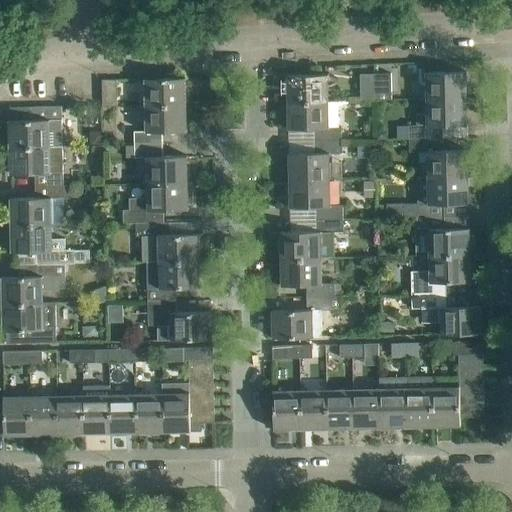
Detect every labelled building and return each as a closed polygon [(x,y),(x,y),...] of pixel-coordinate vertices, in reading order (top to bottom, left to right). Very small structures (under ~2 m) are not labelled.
[(428,99),(465,98),(465,73),(467,73),(467,71),(426,72),(426,68),(419,69),(419,81),(423,85),(428,85),(428,99)] [(360,100),(375,100),(374,73),(359,73),(360,100)] [(375,100),(392,99),(391,73),(374,73),(375,100)] [(290,77),(290,101),(327,101),(327,75),(329,75),(329,74),(287,75),(287,77),(290,77)] [(187,79),(187,77),(145,78),(145,79),(147,79),(148,105),(185,105),(184,79),(187,79)] [(118,106),(117,79),(102,79),(103,106),(118,106)] [(465,98),(428,99),(429,124),(409,125),(410,138),(443,137),(443,125),(468,125),(468,123),(466,123),(465,98)] [(313,128),(314,140),(342,139),(342,126),(327,126),(327,101),(290,101),(291,127),(288,127),(288,129),(313,128)] [(185,129),(185,105),(148,105),(149,131),(134,131),(134,144),(163,143),(162,131),(188,131),(188,129),(185,129)] [(63,145),(62,106),(34,106),(34,119),(9,120),(9,122),(10,122),(11,146),(63,145)] [(443,137),(410,138),(410,151),(427,151),(428,177),(467,176),(466,151),(469,151),(469,149),(444,150),(443,137)] [(342,153),(342,139),(314,140),(314,153),(289,153),(289,155),(291,155),(292,180),(332,179),(331,153),(342,153)] [(147,158),(147,183),(186,182),(186,157),(188,157),(188,155),(163,156),(163,143),(134,144),(134,158),(147,158)] [(63,145),(11,146),(12,172),(10,172),(10,174),(35,173),(35,185),(64,185),(63,145)] [(467,176),(428,177),(416,177),(416,203),(385,203),(386,217),(411,217),(445,216),(444,204),(470,203),(470,201),(467,201),(467,176)] [(315,206),(315,218),(344,217),(344,204),(332,204),(332,179),(292,180),(292,205),(290,205),(290,207),(315,206)] [(192,182),(186,182),(147,183),(147,199),(129,199),(129,209),(121,210),(121,222),(136,222),(164,221),(164,210),(189,209),(189,207),(187,207),(187,202),(192,202),(192,182)] [(69,185),(64,185),(35,185),(36,197),(10,198),(10,200),(13,200),(13,225),(51,224),(65,224),(65,193),(69,193),(69,185)] [(430,255),(475,255),(474,233),(468,233),(468,229),(470,229),(470,228),(445,228),(445,216),(411,217),(411,230),(430,230),(430,255)] [(283,233),(283,258),(325,257),(324,231),(345,231),(344,217),(315,218),(316,231),(280,232),(280,233),(283,233)] [(164,222),(164,221),(136,222),(137,236),(143,236),(143,261),(148,261),(160,261),(198,260),(198,235),(200,235),(200,233),(172,234),(172,222),(164,222)] [(66,262),(66,263),(76,263),(76,249),(67,249),(66,238),(51,238),(51,224),(13,225),(14,250),(11,250),(11,252),(37,251),(37,263),(66,262)] [(107,261),(115,261),(115,257),(111,253),(106,253),(107,261)] [(475,275),(475,255),(430,255),(430,271),(412,271),(413,296),(446,295),(446,282),(471,281),(471,279),(469,279),(469,275),(475,275)] [(307,285),(307,297),(337,297),(337,283),(325,284),(325,257),(283,258),(284,283),(281,283),(282,285),(307,285)] [(149,300),(176,300),(176,287),(201,287),(201,285),(199,285),(198,260),(160,261),(148,261),(149,300)] [(5,303),(45,302),(44,277),(66,276),(66,263),(66,262),(37,263),(37,276),(2,276),(2,278),(4,278),(5,303)] [(441,321),(442,334),(482,333),(482,331),(480,331),(479,307),(482,307),(482,306),(446,306),(446,295),(413,296),(413,309),(428,309),(428,322),(441,321)] [(343,311),(343,296),(337,297),(307,297),(307,309),(272,310),(272,312),(274,312),(275,336),(273,336),(273,337),(316,336),(315,312),(343,311)] [(176,312),(176,300),(149,300),(150,327),(171,327),(171,340),(216,339),(215,317),(210,318),(209,313),(212,313),(212,311),(176,312)] [(58,342),(57,315),(57,302),(45,302),(5,303),(5,328),(3,328),(3,330),(28,330),(28,343),(58,342)] [(460,353),(483,353),(483,343),(501,342),(501,341),(454,342),(454,353),(460,353)] [(418,355),(418,342),(406,343),(406,356),(418,355)] [(366,356),(366,343),(353,344),(353,357),(366,356)] [(406,356),(406,343),(393,343),(393,356),(406,356)] [(313,357),(312,344),(301,345),(301,358),(313,357)] [(353,357),(353,344),(340,344),(340,357),(353,357)] [(190,360),(213,360),(213,348),(231,348),(231,346),(184,347),(184,361),(190,360)] [(123,361),(136,361),(135,348),(123,348),(123,361)] [(149,361),(148,348),(135,348),(136,361),(149,361)] [(83,362),(83,349),(70,349),(70,362),(83,362)] [(95,349),(83,349),(83,362),(96,362),(95,349)] [(30,350),(3,351),(4,364),(30,363),(30,350)] [(43,363),(43,350),(30,350),(30,363),(43,363)] [(484,365),(483,353),(460,353),(460,366),(484,365)] [(190,360),(190,373),(214,372),(213,360),(190,360)] [(460,366),(461,378),(484,378),(484,365),(460,366)] [(190,373),(190,385),(214,385),(214,372),(190,373)] [(434,424),(433,388),(433,376),(407,377),(408,425),(434,424)] [(381,425),(408,425),(407,377),(380,377),(380,389),(381,425)] [(461,386),(461,391),(484,391),(484,378),(461,378),(461,386)] [(190,385),(190,392),(190,398),(214,397),(214,385),(190,385)] [(461,403),(461,391),(461,386),(458,386),(458,388),(433,388),(434,424),(459,423),(459,426),(461,426),(461,417),(461,403)] [(380,389),(354,390),(354,426),(381,425),(380,389)] [(302,427),(302,391),(295,391),(275,392),(275,390),(274,390),(274,422),(275,430),(276,430),(276,427),(278,427),(278,432),(288,432),(288,427),(302,427)] [(302,427),(328,426),(328,390),(302,391),(302,427)] [(354,390),(328,390),(328,426),(354,426),(354,390)] [(484,403),(484,391),(461,391),(461,403),(484,403)] [(191,410),(190,398),(190,392),(189,392),(189,394),(162,395),(163,430),(189,429),(189,431),(191,431),(191,423),(191,410)] [(4,395),(5,427),(5,435),(6,435),(6,433),(31,432),(30,397),(5,398),(5,395),(4,395)] [(110,431),(137,430),(136,395),(109,396),(110,431)] [(137,430),(163,430),(162,395),(136,395),(137,430)] [(58,432),(83,431),(83,396),(58,397),(58,432)] [(109,396),(83,396),(83,431),(110,431),(109,396)] [(31,432),(58,432),(58,397),(30,397),(31,432)] [(214,397),(190,398),(191,410),(214,409),(214,397)] [(461,417),(503,416),(503,414),(485,415),(484,403),(461,403),(461,417)] [(215,420),(214,409),(191,410),(191,423),(233,422),(233,420),(215,420)]
